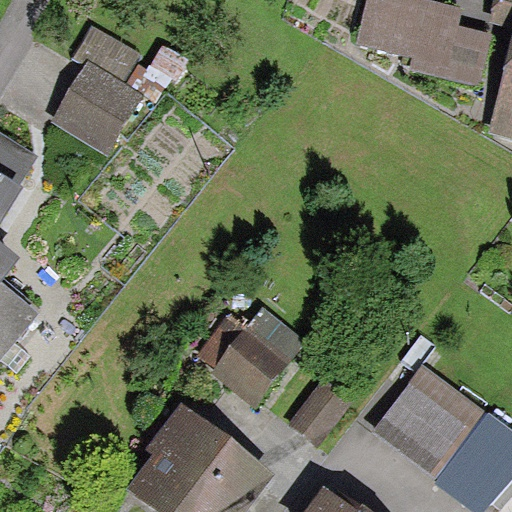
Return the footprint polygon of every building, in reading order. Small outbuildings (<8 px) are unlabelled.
[(457,14),(378,0),(372,0),(364,42),(420,52),(416,71),(477,82),(484,40),(454,34),(457,14)] [(131,102),(82,77),(52,137),(102,161),(131,102)] [(511,78),(503,119),(511,120),(511,78)] [(0,247),(22,213),(0,198),(0,380),(20,349),(0,336),(0,299),(3,295),(0,293),(0,247)] [(296,349),(255,320),(208,385),(249,414),(296,349)] [(467,445),(398,399),(365,448),(433,494),(467,445)] [(247,511),(261,493),(181,433),(122,511),(247,511)]
